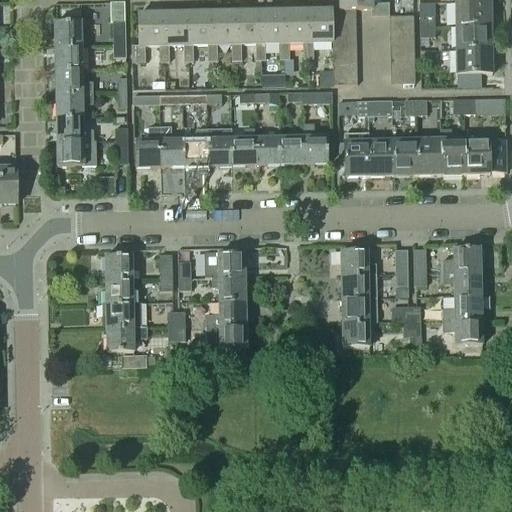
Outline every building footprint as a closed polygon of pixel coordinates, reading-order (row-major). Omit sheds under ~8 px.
[(337,0),(338,13),(354,12),(370,12),(370,20),(388,19),(388,11),(388,7),(371,8),(370,0),(337,0)] [(490,5),(454,6),(454,30),(490,29),(490,5)] [(124,7),(111,7),(111,24),(124,24),(124,7)] [(338,13),(330,14),(330,27),(354,26),(354,12),(338,13)] [(282,47),(278,47),(278,63),(287,63),(287,47),(301,47),(306,47),(305,14),(281,15),(282,47)] [(306,47),(301,47),(301,63),(307,63),(307,72),(312,72),(312,63),(311,47),(330,46),(330,39),(330,27),(330,14),(305,14),(306,47)] [(234,48),(229,48),(230,65),(239,64),(239,48),(253,48),(258,48),(257,15),(233,16),(234,48)] [(258,48),(253,48),(253,64),(263,64),(263,48),(278,47),(282,47),(281,15),(257,15),(258,48)] [(186,49),(182,49),(182,65),(191,65),(191,49),(205,49),(210,49),(209,16),(185,17),(186,49)] [(210,49),(205,49),(206,65),(215,65),(215,49),(229,48),(234,48),(233,16),(209,16),(210,49)] [(137,48),(130,49),(131,67),(143,66),(143,50),(158,50),(162,50),(161,17),(136,18),(137,48)] [(162,50),(158,50),(158,66),(167,66),(167,50),(182,49),(186,49),(185,17),(161,17),(162,50)] [(388,19),(388,31),(412,31),(412,19),(388,19)] [(433,20),(418,20),(418,30),(433,30),(433,20)] [(124,25),(111,25),(112,49),(125,49),(124,25)] [(80,26),(53,26),(53,51),(81,50),(80,26)] [(354,26),(330,27),(330,39),(354,39),(354,26)] [(490,29),(454,30),(454,54),(491,54),(490,29)] [(433,30),(418,30),(418,41),(433,41),(433,30)] [(412,31),(388,31),(388,43),(412,42),(412,31)] [(354,39),(330,39),(330,46),(330,52),(354,51),(354,39)] [(412,42),(388,43),(388,54),(412,53),(412,42)] [(125,49),(112,49),(112,62),(125,61),(125,49)] [(81,50),(53,51),(54,74),(81,73),(81,50)] [(354,51),(330,52),(331,64),(355,64),(354,51)] [(412,53),(388,54),(389,65),(413,65),(412,53)] [(434,54),(419,55),(419,65),(434,65),(434,54)] [(491,54),(454,54),(455,79),(456,79),(456,92),(480,92),(480,91),(480,79),(491,78),(491,54)] [(355,64),(331,64),(331,76),(355,76),(355,64)] [(413,65),(389,65),(389,76),(413,76),(413,65)] [(81,73),(54,74),(54,98),(93,98),(93,87),(82,87),(81,73)] [(355,76),(331,76),(331,89),(355,89),(355,76)] [(413,76),(389,76),(389,88),(413,88),(413,76)] [(125,82),(116,82),(116,97),(125,97),(125,82)] [(163,85),(151,85),(151,93),(163,93),(163,85)] [(300,96),(286,97),(286,106),(300,106),(300,96)] [(331,96),(300,96),(300,106),(301,106),(301,109),(331,108),(331,96)] [(125,97),(116,97),(117,112),(126,112),(125,97)] [(268,97),(252,98),(252,107),(268,106),(268,97)] [(93,98),(54,98),(55,122),(82,121),(82,109),(93,109),(93,98)] [(220,98),(204,99),(204,108),(220,107),(220,98)] [(252,98),(238,98),(238,107),(252,107),(252,98)] [(173,99),(157,100),(157,109),(173,108),(173,99)] [(204,99),(188,99),(188,108),(204,108),(204,99)] [(157,100),(132,100),(133,109),(157,109),(157,100)] [(473,102),(462,102),(462,118),(473,118),(504,117),(504,101),(473,102)] [(462,102),(452,102),(452,119),(462,118),(462,102)] [(377,104),(366,104),(367,120),(367,125),(371,125),(371,120),(377,120),(390,120),(390,103),(377,104)] [(414,103),(404,103),(404,120),(414,119),(414,103)] [(425,103),(414,103),(414,119),(425,119),(425,103)] [(366,104),(356,104),(356,121),(367,120),(366,104)] [(82,121),(55,122),(55,146),(92,145),(92,134),(82,134),(82,121)] [(312,128),(301,129),(301,141),(301,168),(327,167),(326,141),(313,141),(312,128)] [(170,131),(158,132),(159,171),(183,170),(182,144),(170,144),(170,131)] [(126,132),(113,132),(114,145),(126,144),(126,132)] [(146,145),(133,145),(134,171),(159,171),(158,132),(146,132),(146,145)] [(194,143),(182,144),(183,170),(206,170),(205,133),(194,134),(194,143)] [(230,133),(205,133),(206,170),(231,169),(230,143),(230,133)] [(450,133),(439,134),(439,144),(440,179),(464,179),(463,143),(450,144),(450,133)] [(301,141),(277,142),(278,168),(301,168),(301,141)] [(253,142),(230,143),(231,169),(254,169),(253,142)] [(277,142),(253,142),(254,169),(278,168),(277,142)] [(488,143),(463,143),(464,179),(488,178),(488,177),(504,176),(504,144),(488,145),(488,143)] [(126,144),(114,145),(114,168),(127,168),(126,144)] [(415,144),(391,145),(392,180),(416,180),(415,144)] [(439,144),(415,144),(416,180),(440,179),(439,144)] [(92,145),(55,146),(56,170),(83,170),(94,170),(94,145),(92,145)] [(367,145),(343,146),(343,181),(368,181),(367,145)] [(391,145),(367,145),(368,181),(392,180),(391,145)] [(14,172),(0,172),(0,208),(14,208),(14,172)] [(425,252),(412,253),(413,279),(425,278),(425,252)] [(452,266),(439,266),(440,278),(479,277),(479,266),(483,266),(483,253),(479,253),(479,252),(452,253),(452,266)] [(406,253),(394,253),(394,279),(406,279),(406,253)] [(366,255),(340,255),(340,280),(374,279),(374,268),(366,268),(366,255)] [(171,257),(158,258),(159,284),(171,283),(171,257)] [(217,258),(204,258),(204,282),(211,282),(211,283),(244,282),(243,257),(217,258)] [(130,260),(104,260),(104,285),(131,284),(131,274),(136,273),(135,259),(130,260)] [(190,267),(177,267),(177,283),(190,283),(190,267)] [(479,277),(440,278),(440,290),(453,289),(453,301),(480,301),(479,277)] [(425,278),(413,279),(413,289),(425,288),(425,278)] [(374,279),(340,280),(340,303),(375,303),(374,279)] [(406,279),(394,279),(394,289),(407,289),(406,279)] [(244,282),(211,283),(211,291),(217,291),(218,306),(244,306),(244,282)] [(171,283),(159,284),(159,296),(171,295),(171,283)] [(190,283),(177,283),(178,295),(190,295),(190,283)] [(131,284),(104,285),(105,309),(131,308),(131,284)] [(453,314),(441,314),(442,325),(480,324),(480,301),(453,301),(453,314)] [(375,303),(340,303),(341,327),(367,327),(375,326),(375,303)] [(218,320),(204,320),(205,330),(245,329),(244,306),(218,306),(218,320)] [(131,308),(105,309),(105,333),(142,332),(142,308),(131,308)] [(410,310),(401,310),(402,326),(410,326),(410,310)] [(419,310),(410,310),(410,326),(419,325),(419,310)] [(175,316),(166,316),(166,331),(175,331),(175,316)] [(184,316),(175,316),(175,331),(184,331),(184,316)] [(480,324),(442,325),(442,337),(454,337),(454,350),(481,349),(480,324)] [(419,325),(410,326),(411,339),(419,339),(419,325)] [(410,326),(402,326),(402,339),(411,339),(410,326)] [(367,327),(341,327),(341,352),(367,352),(367,327)] [(245,329),(205,330),(205,331),(205,355),(218,355),(245,354),(245,329)] [(175,331),(166,331),(167,346),(176,346),(175,331)] [(184,331),(175,331),(176,346),(184,345),(184,331)] [(142,332),(105,333),(106,357),(133,356),(132,344),(146,344),(146,332),(142,332)] [(145,360),(121,361),(121,372),(145,371),(145,360)]
